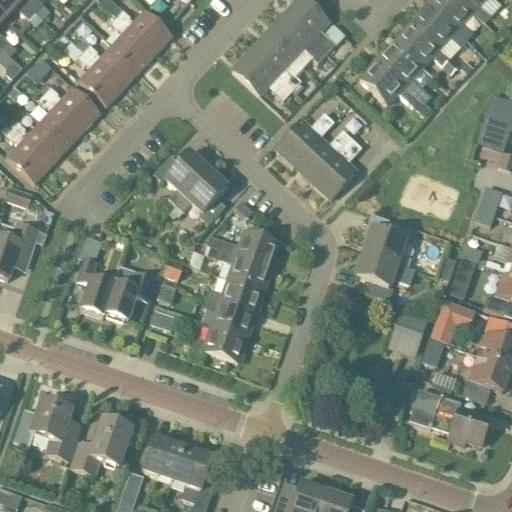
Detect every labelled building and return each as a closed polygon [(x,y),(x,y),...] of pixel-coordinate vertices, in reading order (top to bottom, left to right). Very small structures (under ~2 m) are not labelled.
[(15,0),(0,0),(0,19),(4,24),(16,11),(20,14),(19,16),(28,24),(34,17),(15,0)] [(15,0),(34,17),(41,10),(32,1),(31,3),(27,0),(15,0)] [(167,6),(172,0),(159,0),(151,10),(173,32),(183,22),(178,17),(167,6)] [(319,34),(328,24),(301,0),(300,0),(283,18),(326,58),(335,48),(319,34)] [(461,26),(471,16),(453,0),(436,0),(428,10),(466,45),(473,37),(461,26)] [(478,8),(485,0),(492,0),(493,1),(493,0),(453,0),(471,16),(471,15),(483,26),(490,19),(478,8)] [(428,10),(411,27),(438,52),(438,51),(448,41),(459,52),(466,45),(428,10)] [(116,21),(155,58),(172,40),(144,14),(133,25),(122,14),(116,21)] [(326,58),(283,18),(266,36),(293,62),(302,52),(318,67),(326,58)] [(111,49),(139,75),(155,58),(116,21),(109,28),(121,39),(111,49)] [(74,47),(82,39),(89,46),(94,41),(78,25),(65,37),(74,47)] [(450,62),(438,51),(438,52),(411,27),(394,46),(420,71),(431,59),(443,69),(450,62)] [(293,62),(266,36),(249,55),(292,95),(301,85),(285,71),(293,62)] [(423,108),(430,101),(421,93),(410,82),(420,71),(394,46),(377,65),(429,114),(430,114),(423,108)] [(83,56),(122,93),(139,75),(111,49),(101,60),(89,49),(83,56)] [(292,95),(249,55),(232,74),(259,98),(268,89),(283,104),(292,95)] [(76,63),(88,74),(78,85),(106,111),(122,93),(83,56),(76,63)] [(52,74),(40,63),(26,79),(37,90),(52,74)] [(450,64),(442,73),(450,80),(458,72),(450,64)] [(423,121),(429,114),(377,65),(360,83),(386,107),(397,96),(408,107),(423,121)] [(44,98),(83,135),(100,117),(72,91),(62,102),(50,92),(44,98)] [(39,127),(67,153),(83,135),(44,98),(37,105),(49,116),(39,127)] [(511,132),(511,107),(507,106),(500,128),(511,132)] [(311,128),(323,114),(316,107),(303,122),(311,128)] [(294,168),(319,142),(333,127),(323,118),(309,133),(300,125),(276,151),(294,168)] [(11,134),(50,170),(67,153),(39,127),(29,137),(17,127),(11,134)] [(4,140),(16,151),(5,163),(33,189),(50,170),(11,134),(4,140)] [(294,168),(313,185),(352,143),(343,135),(328,150),(319,142),(294,168)] [(352,143),(313,185),(331,203),(356,176),(347,168),(362,152),(352,143)] [(167,201),(176,209),(207,175),(188,158),(179,167),(170,159),(153,177),(162,186),(165,182),(175,192),(167,201)] [(217,202),(226,193),(207,175),(176,209),(182,215),(191,206),(201,216),(199,219),(208,228),(226,210),(217,202)] [(30,200),(11,192),(5,205),(24,213),(30,200)] [(485,192),(478,214),(494,219),(502,197),(485,192)] [(490,231),(494,219),(478,214),(474,226),(490,231)] [(372,233),(363,257),(419,276),(423,265),(411,261),(410,262),(398,258),(403,245),(408,247),(412,235),(388,226),(384,237),(372,233)] [(0,282),(7,285),(17,255),(30,260),(38,236),(17,228),(11,244),(0,240),(0,282)] [(247,236),(264,242),(266,236),(248,230),(247,236)] [(218,244),(215,253),(221,256),(269,272),(278,247),(264,242),(247,236),(244,235),(238,251),(218,244)] [(78,264),(79,264),(82,265),(83,263),(95,267),(102,248),(87,243),(86,242),(78,264)] [(477,269),(481,256),(465,251),(461,263),(477,269)] [(221,256),(215,253),(210,252),(207,260),(232,269),(227,284),(261,296),(269,272),(221,256)] [(355,281),(367,285),(363,297),(388,305),(392,294),(392,293),(387,291),(389,284),(409,291),(414,276),(419,277),(419,276),(363,257),(355,281)] [(103,322),(104,319),(103,318),(113,287),(112,290),(90,283),(95,267),(83,263),(82,265),(75,286),(87,290),(79,314),(103,322)] [(447,288),(454,267),(444,263),(437,284),(447,288)] [(165,265),(161,279),(178,285),(182,271),(165,265)] [(505,321),(510,306),(511,306),(511,279),(509,278),(506,287),(500,285),(494,300),(488,299),(482,313),(505,321)] [(103,318),(104,319),(126,326),(135,302),(146,306),(154,284),(142,280),(137,295),(113,287),(103,318)] [(208,293),(204,303),(253,320),(261,296),(227,284),(222,298),(208,293)] [(169,309),(174,293),(163,290),(158,305),(169,309)] [(245,343),(253,320),(204,303),(201,311),(216,316),(211,332),(245,343)] [(472,318),(444,307),(431,343),(446,348),(454,328),(467,333),(472,318)] [(168,334),(174,321),(155,313),(149,327),(168,334)] [(414,362),(426,327),(399,317),(387,353),(414,362)] [(237,367),(245,343),(211,332),(206,346),(191,341),(188,350),(237,367)] [(487,353),(484,362),(511,371),(511,367),(511,344),(485,335),(480,351),(487,353)] [(435,371),(443,349),(428,344),(420,366),(435,371)] [(511,371),(484,362),(480,371),(473,369),(468,384),(502,396),(511,371)] [(372,406),(376,394),(353,386),(349,398),(372,406)] [(488,438),(484,437),(488,424),(458,414),(460,408),(419,394),(409,426),(449,438),(447,445),(463,450),(464,445),(480,450),(480,448),(484,449),(488,438)] [(35,419),(24,415),(13,448),(27,453),(32,438),(50,445),(46,459),(68,466),(77,440),(64,435),(71,414),(40,404),(35,419)] [(118,473),(131,435),(102,424),(92,453),(80,449),(72,474),(93,481),(98,466),(118,473)] [(143,477),(171,487),(183,452),(154,443),(143,477)] [(198,501),(211,462),(183,452),(171,487),(185,492),(181,503),(194,508),(192,511),(206,511),(209,505),(198,501)] [(132,511),(143,482),(129,477),(117,511),(132,511)] [(319,511),(325,497),(299,488),(298,492),(284,487),(275,511),(319,511)] [(21,500),(0,492),(0,507),(13,511),(16,511),(21,501),(21,500)] [(355,511),(350,510),(351,506),(325,497),(319,511),(355,511)]
